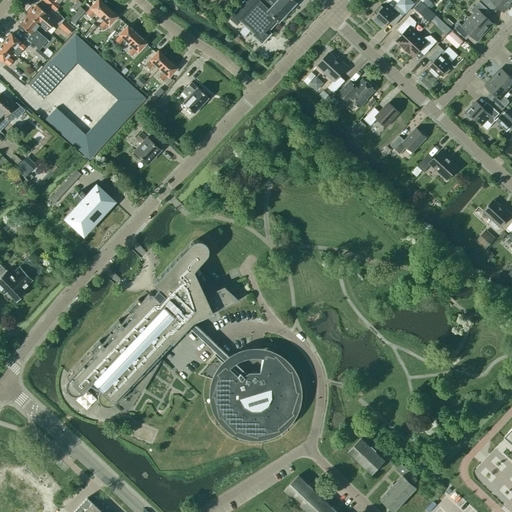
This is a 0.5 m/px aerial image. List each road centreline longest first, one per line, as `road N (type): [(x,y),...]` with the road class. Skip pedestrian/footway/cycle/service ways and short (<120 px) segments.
road 1 (unclassified): [(2,382),(51,314),(257,91)]
road 2 (residential): [(305,449),(320,381),(294,338),(244,327),(218,335),(188,360)]
road 3 (tertiary): [(143,511),(2,382)]
road 4 (residential): [(257,91),(136,0)]
road 5 (residential): [(435,110),(333,13)]
road 6 (residential): [(499,511),(462,471),(511,411)]
